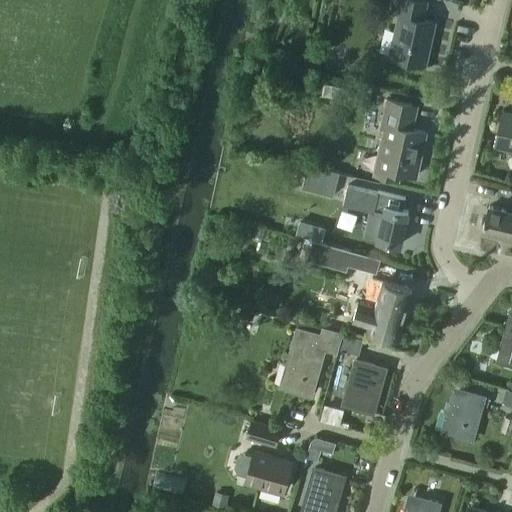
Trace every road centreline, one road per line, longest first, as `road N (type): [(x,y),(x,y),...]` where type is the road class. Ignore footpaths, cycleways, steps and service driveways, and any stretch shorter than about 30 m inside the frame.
road 1 (residential): [(479,298),(449,267),(442,246),(481,62)]
road 2 (residential): [(393,447),(416,377),(479,298)]
road 3 (residential): [(393,447),(511,482)]
